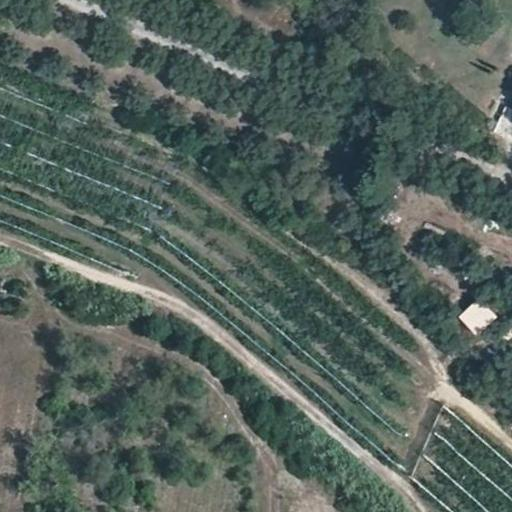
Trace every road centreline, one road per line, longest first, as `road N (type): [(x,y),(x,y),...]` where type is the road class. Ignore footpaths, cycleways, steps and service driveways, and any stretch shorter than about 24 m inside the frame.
road 1 (unclassified): [(63,0),(511,180)]
road 2 (track): [(409,511),(260,382),(155,331),(48,349)]
